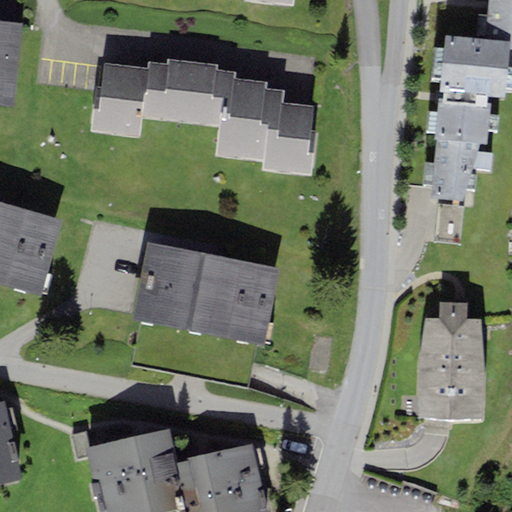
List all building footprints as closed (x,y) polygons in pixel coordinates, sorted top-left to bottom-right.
[(250,0),(250,6),(288,9),(288,0),(250,0)] [(21,22),(0,19),(0,102),(12,104),(21,22)] [(511,31),(507,31),(464,27),(454,136),(461,138),(501,140),(511,141),(511,128),(511,31)] [(239,117),(244,62),(171,55),(171,62),(166,110),(239,117)] [(166,110),(171,62),(119,57),(113,124),(164,129),(166,110)] [(239,117),(238,149),(284,153),(283,164),(328,168),(333,105),(304,102),(305,88),(286,86),(287,75),(260,72),(261,64),(244,62),(239,117)] [(501,140),(461,138),(458,192),(480,194),(501,140)] [(61,225),(0,207),(0,290),(40,301),(61,225)] [(281,275),(149,248),(133,327),(265,353),(281,275)] [(419,367),(420,419),(484,418),(487,365),(481,320),(469,319),(468,303),(441,303),(440,319),(427,320),(419,367)] [(8,414),(0,415),(0,492),(23,488),(8,414)] [(165,439),(88,457),(100,511),(181,511),(171,467),(165,439)] [(257,511),(244,451),(171,467),(181,511),(257,511)]
